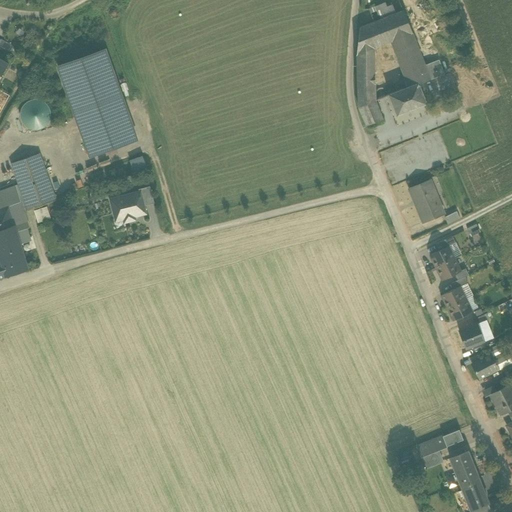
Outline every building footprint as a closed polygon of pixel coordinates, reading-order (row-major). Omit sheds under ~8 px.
[(374,48),(391,42),(412,33),(404,10),(360,28),(357,55),(357,63),(374,62),(374,48)] [(425,65),(412,33),(391,42),(405,78),(405,79),(427,71),(425,65)] [(105,49),(58,66),(90,156),(137,140),(105,49)] [(0,77),(8,64),(0,58),(0,77)] [(425,65),(427,71),(430,79),(444,74),(439,60),(425,65)] [(375,90),(374,62),(357,63),(358,91),(375,90)] [(418,84),(430,79),(427,71),(405,79),(408,87),(418,83),(418,84)] [(418,83),(408,87),(403,89),(389,94),(397,115),(426,103),(418,84),(418,83)] [(375,101),(375,90),(358,91),(358,107),(359,107),(375,101)] [(46,125),(50,118),(49,109),(45,103),(37,99),(29,100),(22,104),(19,112),(19,120),(24,127),(31,130),(39,130),(46,125)] [(383,119),(375,101),(359,107),(366,126),(383,119)] [(14,225),(16,232),(27,228),(29,228),(23,212),(56,200),(39,153),(11,163),(18,184),(0,190),(0,209),(7,207),(14,225)] [(146,168),(142,157),(130,161),(134,172),(146,168)] [(409,189),(423,222),(443,214),(433,189),(431,190),(428,182),(430,181),(430,180),(409,189)] [(140,192),(144,206),(154,203),(150,186),(139,189),(139,192),(140,192)] [(123,217),(124,222),(135,219),(134,215),(145,213),(144,206),(140,192),(139,192),(111,199),(116,218),(123,217)] [(47,206),(33,210),(37,222),(50,219),(47,206)] [(0,209),(0,229),(14,225),(7,207),(0,209)] [(444,217),(448,225),(460,218),(456,211),(444,217)] [(476,224),(467,229),(471,237),(480,232),(476,224)] [(0,257),(2,263),(6,276),(27,269),(20,244),(16,232),(14,225),(0,229),(0,257)] [(20,244),(27,242),(30,237),(27,228),(16,232),(20,244)] [(436,244),(439,251),(448,246),(455,243),(452,236),(436,244)] [(455,243),(448,246),(454,259),(461,255),(455,243)] [(430,255),(436,267),(454,259),(448,246),(439,251),(430,255)] [(460,271),(454,259),(436,267),(442,280),(455,274),(460,271)] [(455,274),(458,280),(465,277),(468,275),(465,268),(460,271),(455,274)] [(468,283),(465,277),(458,280),(451,283),(454,289),(459,286),(459,287),(467,283),(468,283)] [(467,283),(459,287),(465,299),(472,296),(473,295),(467,283)] [(441,295),(447,308),(465,299),(459,287),(459,286),(454,289),(441,295)] [(472,296),(465,299),(471,311),(478,308),(472,296)] [(471,311),(465,299),(447,308),(454,320),(472,312),(471,311)] [(477,317),(478,322),(487,319),(493,318),(490,311),(477,317)] [(478,325),(484,342),(494,338),(487,319),(478,322),(477,323),(478,325)] [(460,332),(465,348),(484,342),(478,325),(460,332)] [(511,348),(508,340),(502,343),(507,354),(511,351),(511,348)] [(489,348),(492,354),(496,363),(501,360),(500,358),(507,354),(502,343),(502,342),(489,348)] [(470,358),(472,363),(483,358),(481,353),(470,358)] [(498,368),(496,363),(492,354),(483,358),(472,363),(480,379),(499,370),(498,368)] [(496,363),(498,368),(501,367),(511,362),(507,354),(500,358),(501,360),(496,363)] [(501,367),(504,373),(511,368),(511,363),(511,362),(501,367)] [(490,394),(501,415),(507,412),(511,409),(511,396),(510,393),(511,392),(511,390),(509,385),(496,391),(490,394)] [(485,397),(490,394),(496,391),(494,386),(482,392),(485,397)] [(459,430),(442,436),(446,446),(463,440),(459,430)] [(446,446),(442,436),(417,446),(421,456),(438,449),(446,446)] [(440,455),(438,449),(421,456),(424,462),(440,455)] [(450,458),(460,484),(478,477),(467,451),(450,458)] [(440,455),(424,462),(426,468),(443,461),(440,455)] [(407,461),(401,463),(403,469),(410,467),(407,461)] [(456,486),(452,476),(446,478),(449,488),(456,486)] [(488,503),(478,477),(460,484),(471,510),(488,503)] [(471,510),(471,511),(490,511),(488,503),(471,510)]
